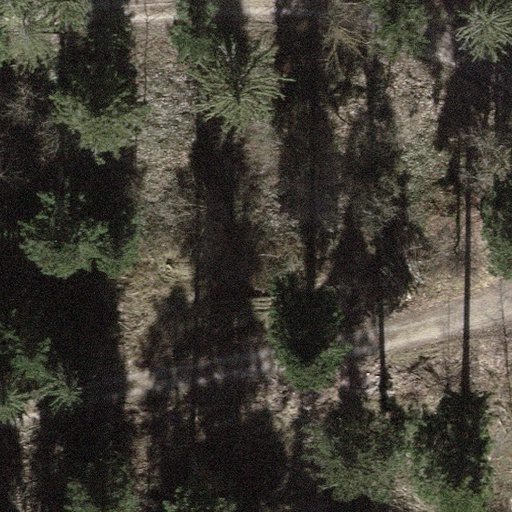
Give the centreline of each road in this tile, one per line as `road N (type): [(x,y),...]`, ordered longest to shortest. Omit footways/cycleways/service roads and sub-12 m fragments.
road 1 (track): [(0,13),(264,2),(396,13),(511,78)]
road 2 (track): [(511,293),(0,417)]
